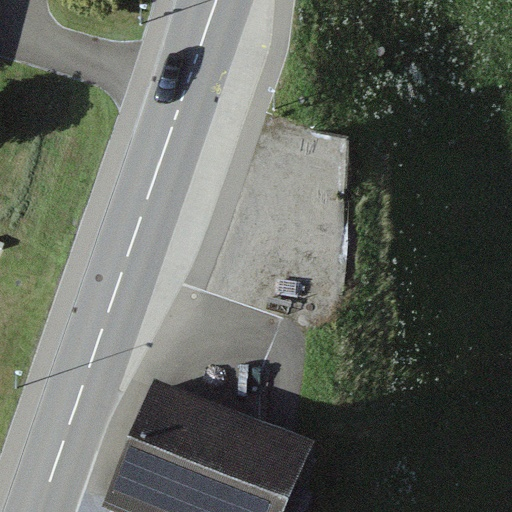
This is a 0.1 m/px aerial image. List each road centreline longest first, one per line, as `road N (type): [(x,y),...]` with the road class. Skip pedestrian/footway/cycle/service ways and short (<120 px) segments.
road 1 (secondary): [(220,0),(41,511)]
road 2 (trunk): [(213,0),(45,511)]
